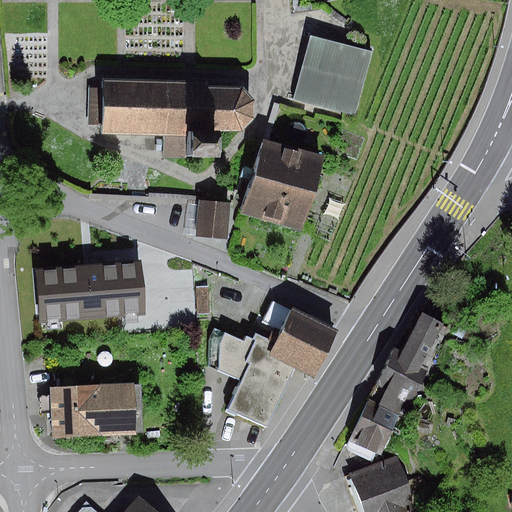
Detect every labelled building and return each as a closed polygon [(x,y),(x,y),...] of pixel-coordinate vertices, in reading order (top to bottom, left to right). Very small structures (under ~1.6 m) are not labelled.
[(378,54),(315,35),(295,100),(359,119),(378,54)] [(206,80),(103,80),(101,135),(163,136),(162,159),(221,159),(221,132),(242,132),(255,119),(255,101),(244,88),(207,88),(206,80)] [(338,160),(275,139),(251,211),(314,232),(338,160)] [(235,203),(201,201),(199,239),(233,241),(235,203)] [(291,311),(280,342),(273,358),(302,370),(316,376),(339,332),(291,311)] [(410,352),(362,441),(389,456),(459,327),(438,316),(416,356),(410,352)] [(250,343),(219,330),(203,368),(240,384),(229,412),(275,432),(302,370),(273,358),(280,342),(255,332),(250,343)] [(144,383),(60,388),(63,438),(147,434),(144,383)] [(421,511),(404,461),(354,478),(365,511),(421,511)] [(165,511),(147,497),(135,511),(165,511)]
